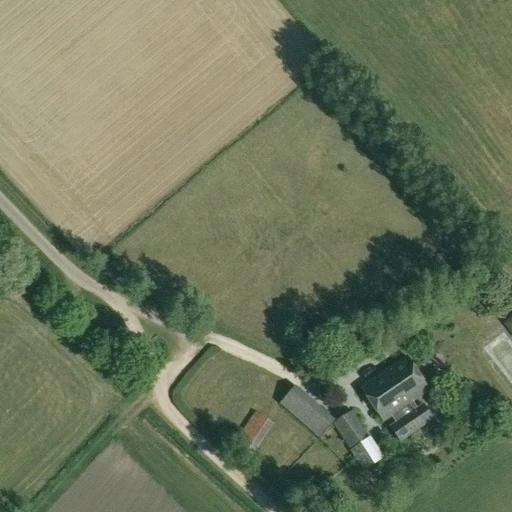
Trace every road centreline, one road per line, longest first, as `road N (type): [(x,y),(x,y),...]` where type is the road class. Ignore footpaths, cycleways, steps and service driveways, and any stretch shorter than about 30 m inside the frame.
road 1 (track): [(276,511),(166,410),(135,329),(113,298)]
road 2 (unclassified): [(191,337),(80,279),(0,199)]
road 3 (track): [(40,511),(157,387),(191,337)]
